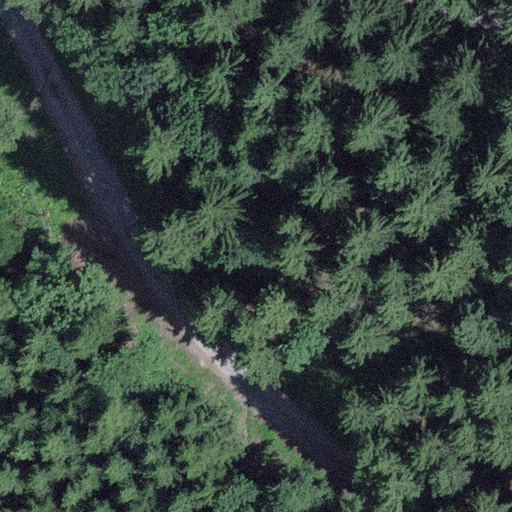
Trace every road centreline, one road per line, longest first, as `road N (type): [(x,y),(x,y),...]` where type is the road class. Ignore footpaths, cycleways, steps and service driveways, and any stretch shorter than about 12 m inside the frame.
road 1 (track): [(0,39),(193,359),(373,511)]
road 2 (track): [(511,40),(397,0)]
